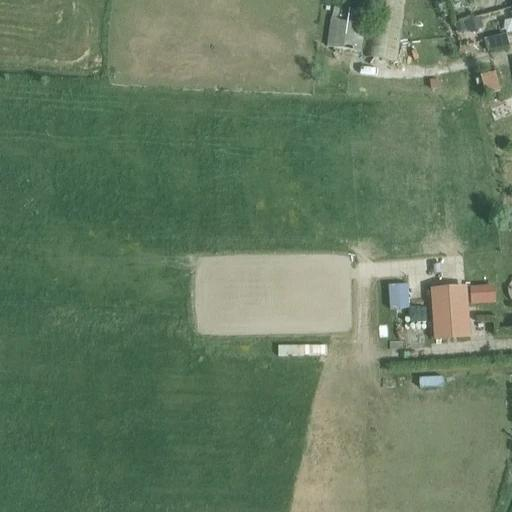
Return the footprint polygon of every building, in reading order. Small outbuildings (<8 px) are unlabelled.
[(376,0),(369,60),(396,64),(405,0),(376,0)] [(359,53),(365,13),(333,9),(327,49),(359,53)] [(479,20),(464,24),(466,33),(466,35),(481,31),(479,20)] [(464,24),(455,27),(457,35),(466,33),(464,24)] [(508,47),(505,36),(482,42),(485,53),(508,47)] [(494,75),(479,79),(485,97),(499,93),(494,75)] [(410,284),(390,285),(390,309),(410,308),(410,284)] [(494,287),(470,288),(471,306),(495,305),(494,287)] [(436,343),(471,340),(466,288),(431,291),(436,343)]
